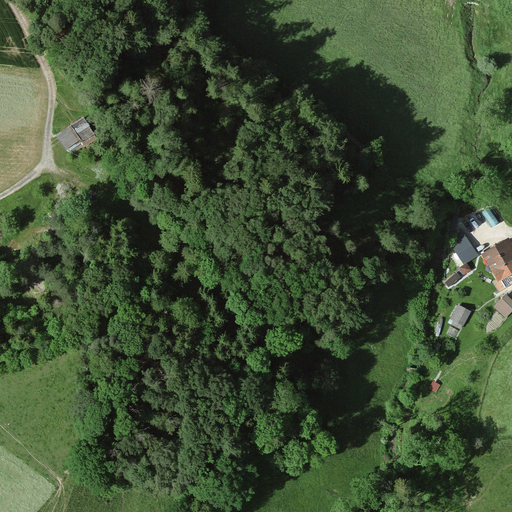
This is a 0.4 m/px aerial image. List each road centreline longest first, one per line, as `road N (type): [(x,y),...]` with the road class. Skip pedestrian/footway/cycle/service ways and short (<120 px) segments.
road 1 (track): [(54,168),(127,202),(165,251)]
road 2 (track): [(511,318),(435,370),(398,369)]
